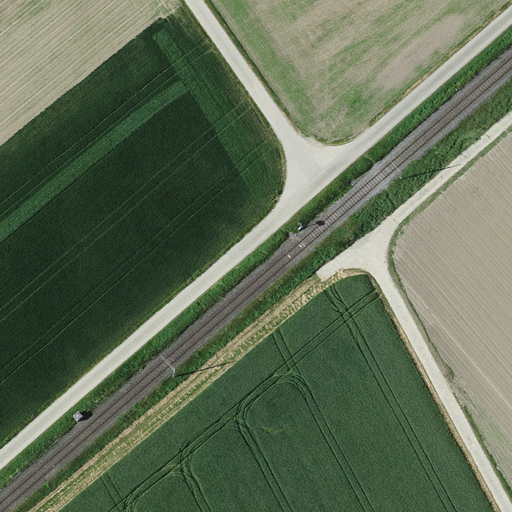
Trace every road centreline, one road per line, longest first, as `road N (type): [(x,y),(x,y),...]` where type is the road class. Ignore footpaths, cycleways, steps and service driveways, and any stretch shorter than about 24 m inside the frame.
road 1 (track): [(511,15),(0,462)]
road 2 (track): [(511,115),(361,245),(508,511)]
road 3 (track): [(361,245),(60,511)]
road 4 (track): [(318,184),(190,0)]
